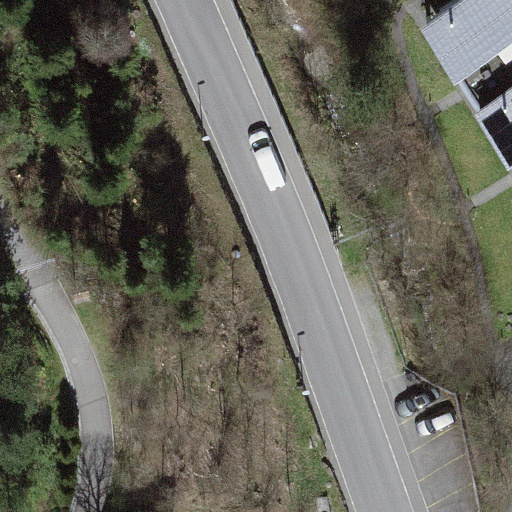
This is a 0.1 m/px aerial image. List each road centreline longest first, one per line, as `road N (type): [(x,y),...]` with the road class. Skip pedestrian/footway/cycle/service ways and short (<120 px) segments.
road 1 (residential): [(386,511),(303,275),(187,0)]
road 2 (track): [(0,215),(51,300),(117,443),(92,511)]
